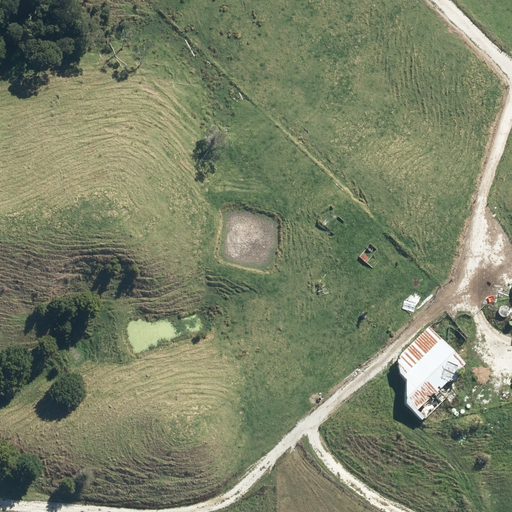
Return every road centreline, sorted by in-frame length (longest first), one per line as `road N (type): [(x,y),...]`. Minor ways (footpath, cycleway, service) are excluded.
road 1 (track): [(304,432),(461,290),(511,109)]
road 2 (track): [(304,432),(420,511)]
road 3 (track): [(304,432),(201,511)]
